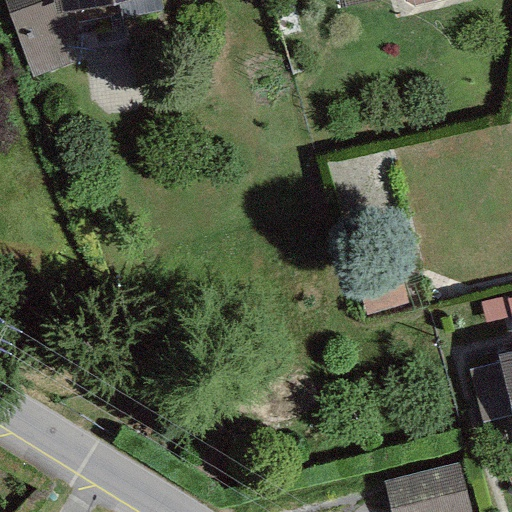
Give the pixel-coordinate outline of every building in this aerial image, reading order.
[(5,0),(36,82),(76,67),(67,44),(85,38),(76,16),(57,20),(53,0),(5,0)] [(53,0),(57,20),(76,16),(164,0),(53,0)] [(340,0),(344,14),(405,0),(340,0)] [(362,267),(375,310),(408,300),(399,263),(362,267)] [(475,511),(467,470),(390,487),(395,511),(475,511)]
